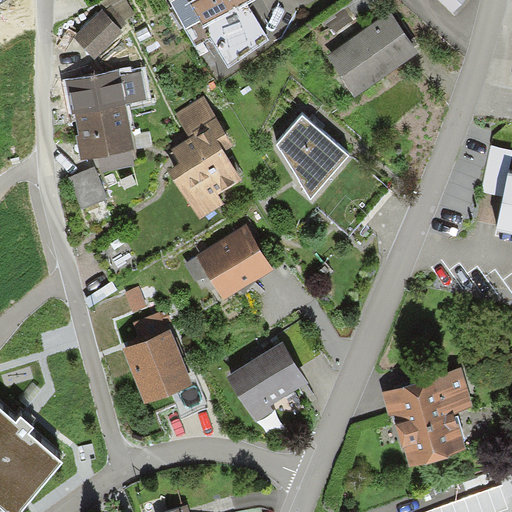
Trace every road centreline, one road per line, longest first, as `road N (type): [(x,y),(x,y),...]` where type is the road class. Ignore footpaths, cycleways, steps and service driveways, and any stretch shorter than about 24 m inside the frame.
road 1 (residential): [(311,476),(436,179),(492,0)]
road 2 (residential): [(45,0),(47,184),(120,467)]
road 3 (residential): [(120,467),(214,448),(311,476)]
